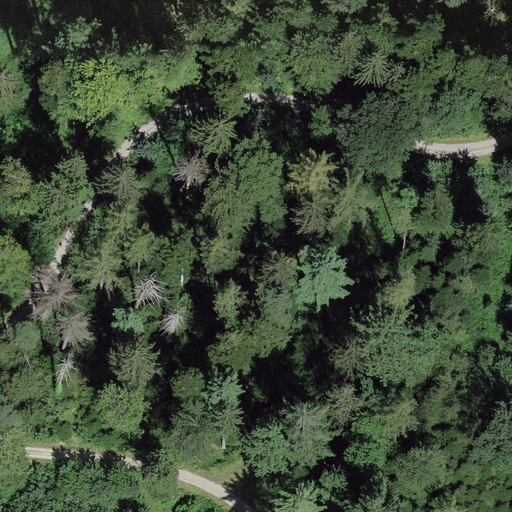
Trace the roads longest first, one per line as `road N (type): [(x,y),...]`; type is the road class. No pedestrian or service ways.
road 1 (track): [(86,215),(119,156),(154,123),(188,105),(237,95),(307,103),(453,155),(511,139)]
road 2 (track): [(251,511),(197,473),(0,446)]
road 3 (track): [(0,340),(35,306),(86,215)]
